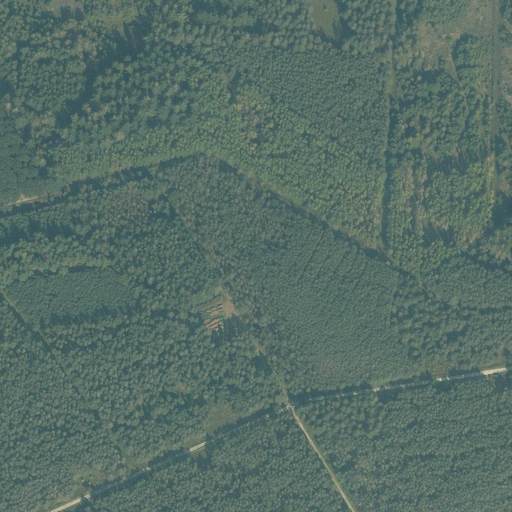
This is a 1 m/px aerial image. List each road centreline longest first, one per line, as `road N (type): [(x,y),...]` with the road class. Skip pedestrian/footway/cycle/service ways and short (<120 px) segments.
road 1 (track): [(0,199),(198,154),(467,309),(511,313)]
road 2 (track): [(50,511),(325,394),(511,368)]
road 3 (track): [(146,169),(351,511)]
road 4 (track): [(511,222),(492,234),(490,225),(494,0)]
road 5 (track): [(392,0),(378,256)]
road 6 (track): [(0,301),(137,472)]
